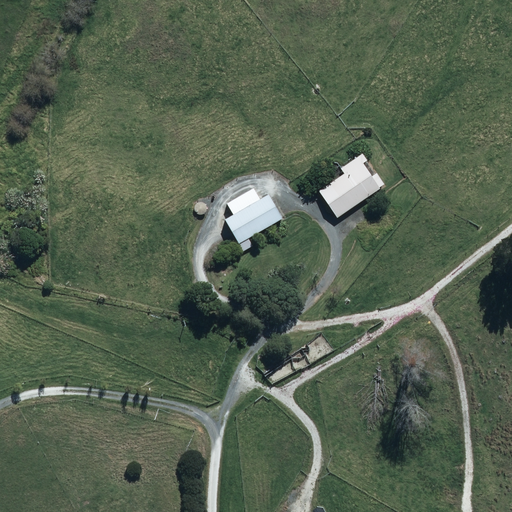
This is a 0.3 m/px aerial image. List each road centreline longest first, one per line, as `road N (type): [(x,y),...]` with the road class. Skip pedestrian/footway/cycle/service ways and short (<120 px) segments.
road 1 (track): [(511,212),(305,367),(262,367),(242,379),(216,411),(221,511)]
road 2 (unknown): [(0,373),(64,367),(112,375),(175,388),(216,411)]
